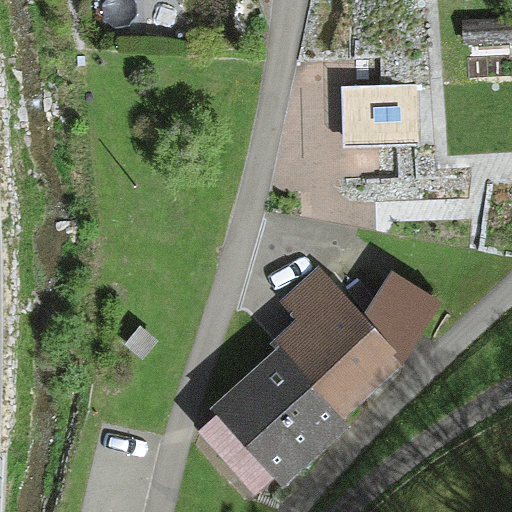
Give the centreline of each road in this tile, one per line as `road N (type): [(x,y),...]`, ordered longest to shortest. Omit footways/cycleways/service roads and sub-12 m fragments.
road 1 (residential): [(286,0),(278,60),(152,511)]
road 2 (residential): [(296,511),(511,290)]
road 3 (track): [(337,511),(511,385)]
